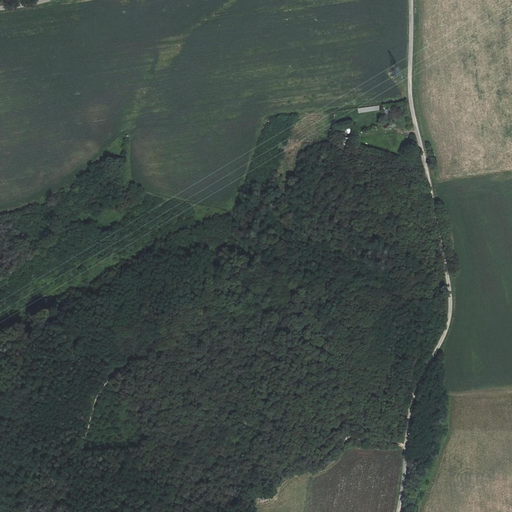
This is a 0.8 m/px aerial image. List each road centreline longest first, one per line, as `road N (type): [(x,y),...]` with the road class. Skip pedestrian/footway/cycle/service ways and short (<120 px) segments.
road 1 (unclassified): [(397,511),(412,398),(450,304),(411,100),(411,0)]
road 2 (track): [(406,447),(347,436),(318,418),(250,426),(197,360),(154,352),(125,366),(95,398),(70,511)]
